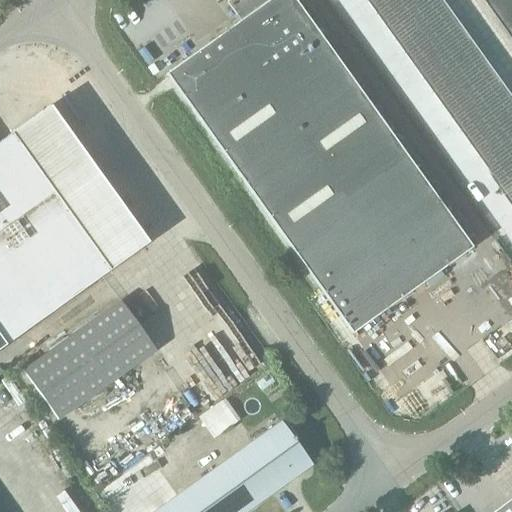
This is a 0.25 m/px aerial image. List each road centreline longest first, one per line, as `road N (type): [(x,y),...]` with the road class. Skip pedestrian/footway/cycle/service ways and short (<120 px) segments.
road 1 (unclassified): [(373,477),(51,4)]
road 2 (unclassified): [(511,382),(373,477)]
